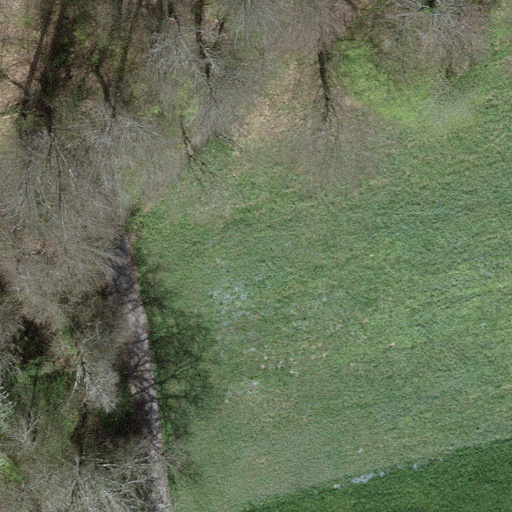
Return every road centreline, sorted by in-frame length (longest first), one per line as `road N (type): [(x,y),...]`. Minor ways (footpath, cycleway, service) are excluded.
road 1 (track): [(156,511),(121,185)]
road 2 (track): [(121,185),(336,0)]
road 3 (track): [(0,282),(79,232),(121,185)]
